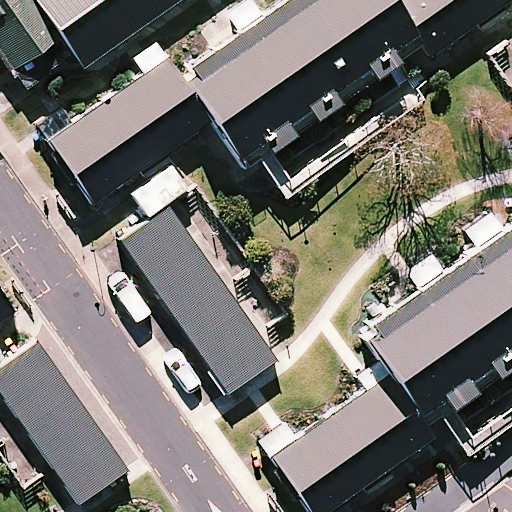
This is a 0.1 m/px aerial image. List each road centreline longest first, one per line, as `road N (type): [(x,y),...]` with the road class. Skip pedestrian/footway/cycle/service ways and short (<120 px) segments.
road 1 (residential): [(419,511),(511,447),(429,0),(0,159)]
road 2 (residential): [(0,211),(212,511)]
